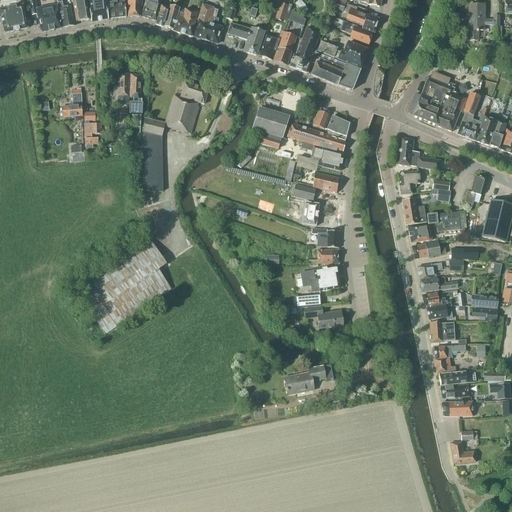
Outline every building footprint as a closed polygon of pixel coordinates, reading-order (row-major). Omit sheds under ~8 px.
[(28,0),(31,16),(36,16),(39,33),(40,33),(48,32),(52,31),(61,29),(59,19),(56,6),(36,10),(34,0),(28,0)] [(71,7),(63,9),(61,0),(55,0),(60,19),(59,19),(61,29),(73,27),(74,26),(71,7)] [(71,0),(75,23),(88,20),(84,0),(71,0)] [(86,0),(90,24),(107,20),(105,8),(106,8),(104,0),(86,0)] [(108,19),(125,17),(123,0),(111,0),(111,3),(106,4),(108,19)] [(141,0),(126,0),(127,1),(127,17),(139,18),(141,0)] [(145,0),(140,18),(154,22),(158,10),(160,2),(160,0),(145,0)] [(342,12),(343,11),(349,13),(346,20),(363,27),(362,30),(374,34),(378,20),(368,16),(357,12),(356,11),(357,9),(346,5),(344,6),(335,3),(333,9),(342,12)] [(286,23),(291,8),(280,5),(275,20),(286,23)] [(493,27),(499,27),(499,16),(493,16),(493,21),(484,21),(484,5),(469,5),(469,31),(468,31),(468,42),(478,42),(478,32),(483,32),(483,26),(493,26),(493,27)] [(213,9),(208,8),(201,6),(196,22),(197,22),(193,37),(200,40),(208,43),(209,43),(209,42),(217,45),(222,29),(216,27),(218,20),(215,19),(218,11),(213,10),(213,9)] [(22,7),(0,11),(0,24),(1,24),(3,34),(13,32),(13,33),(18,32),(18,31),(27,29),(22,7)] [(163,28),(169,9),(160,7),(155,25),(163,28)] [(169,9),(163,28),(172,31),(172,32),(191,38),(194,27),(197,13),(169,7),(169,9)] [(232,22),(235,11),(229,10),(226,20),(232,22)] [(291,12),(288,22),(296,24),(298,16),(291,12)] [(298,16),(296,24),(303,27),(305,21),(298,16)] [(350,39),(368,46),(369,44),(371,43),(372,40),(371,38),(372,35),(356,29),(356,28),(343,23),(340,31),(351,35),(350,39)] [(247,41),(250,30),(230,24),(227,35),(228,35),(228,37),(232,38),(233,36),(247,41)] [(313,52),(313,51),(320,33),(306,28),(296,57),(293,56),(289,68),(294,70),(301,72),(307,75),(309,68),(313,69),(319,55),(314,53),(313,52)] [(256,57),(264,33),(251,29),(250,30),(247,41),(243,53),(256,57)] [(286,66),(296,38),(284,33),(273,62),(286,66)] [(272,61),(279,41),(266,36),(259,57),(272,61)] [(340,54),(336,52),(337,49),(326,45),(327,44),(320,42),(316,53),(359,70),(366,51),(348,44),(347,45),(346,45),(344,49),(345,51),(344,52),(340,54)] [(502,52),(510,53),(511,43),(502,43),(502,52)] [(336,87),(345,65),(319,55),(313,69),(313,70),(311,76),(323,81),(336,87)] [(360,72),(346,65),(345,65),(336,87),(350,92),(352,91),(360,72)] [(511,70),(503,68),(501,74),(511,77),(511,70)] [(463,113),(462,113),(466,101),(451,96),(453,90),(447,88),(450,79),(432,72),(429,80),(427,80),(412,117),(451,133),(459,113),(462,114),(463,113)] [(128,98),(128,75),(118,75),(117,97),(128,98)] [(139,100),(140,76),(130,76),(129,99),(133,100),(133,103),(129,103),(128,115),(131,115),(133,125),(140,125),(140,115),(141,115),(142,104),(141,104),(141,101),(137,101),(137,100),(139,100)] [(203,105),(207,91),(184,84),(180,98),(173,96),(165,120),(164,124),(147,120),(144,120),(143,133),(161,137),(164,128),(190,135),(194,120),(198,107),(197,107),(198,103),(203,105)] [(478,123),(472,120),(480,98),(469,94),(467,101),(466,101),(462,113),(463,113),(465,114),(457,135),(475,142),(484,118),(483,117),(486,109),(483,108),(481,114),(479,120),(479,121),(478,123)] [(61,118),(81,117),(80,107),(81,106),(80,95),(70,95),(71,107),(60,108),(61,118)] [(289,117),(258,108),(251,131),(257,133),(281,140),(282,140),(289,117)] [(95,122),(95,109),(84,109),(84,122),(95,122)] [(324,130),(327,120),(329,116),(318,112),(313,126),(324,130)] [(126,131),(127,116),(120,115),(119,125),(120,125),(119,131),(126,131)] [(349,125),(337,120),(331,118),(326,131),(325,135),(344,142),(349,125)] [(484,118),(475,142),(488,146),(494,129),(503,132),(505,125),(492,120),(484,118)] [(92,146),(97,146),(97,139),(92,139),(92,135),(101,135),(100,125),(89,125),(84,125),(84,135),(85,135),(85,153),(92,153),(92,146)] [(344,142),(325,135),(291,125),(287,138),(301,143),(314,147),(316,147),(333,152),(342,154),(345,142),(344,142)] [(494,129),(488,146),(497,150),(503,132),(494,129)] [(511,154),(511,132),(506,131),(500,151),(511,154)] [(136,188),(163,191),(161,137),(143,133),(136,188)] [(281,140),(257,133),(254,144),(277,151),(281,140)] [(411,153),(413,141),(399,140),(396,166),(438,171),(440,162),(418,159),(419,154),(411,153)] [(341,163),(342,155),(328,151),(314,148),(314,147),(304,144),(302,149),(312,152),(310,160),(298,157),(296,167),(316,172),(317,167),(339,173),(341,163)] [(84,162),(83,147),(70,147),(71,155),(74,154),(74,158),(72,158),(73,164),(84,162)] [(251,159),(246,154),(235,164),(240,170),(251,159)] [(292,181),(296,162),(290,160),(285,180),(292,181)] [(415,185),(419,185),(418,173),(401,175),(400,177),(401,185),(399,186),(400,196),(412,195),(411,188),(416,188),(415,185)] [(337,191),(338,188),(337,187),(338,180),(332,178),(323,176),(314,174),(312,188),(336,194),(336,192),(337,191)] [(480,197),(485,181),(484,179),(476,177),(470,193),(468,193),(464,203),(472,206),(475,195),(480,197)] [(432,190),(448,192),(449,184),(433,181),(432,190)] [(315,190),(295,185),(292,198),(312,202),(315,190)] [(448,203),(450,193),(448,192),(432,190),(432,196),(437,197),(436,201),(448,203)] [(402,201),(405,227),(426,223),(423,207),(415,208),(414,199),(402,201)] [(505,244),(511,213),(511,206),(490,201),(481,238),(505,244)] [(315,227),(318,206),(305,204),(301,225),(315,227)] [(235,215),(245,218),(247,211),(238,208),(235,215)] [(426,216),(427,225),(436,224),(442,224),(443,233),(460,231),(458,213),(436,215),(426,216)] [(410,244),(431,241),(427,226),(406,228),(410,244)] [(338,249),(339,232),(327,232),(327,231),(311,231),(311,235),(317,236),(316,248),(338,249)] [(104,335),(170,290),(157,271),(166,265),(148,239),(81,284),(94,303),(86,309),(104,335)] [(414,261),(439,256),(436,243),(411,248),(414,261)] [(463,250),(462,260),(477,260),(477,250),(463,250)] [(324,267),(338,267),(338,251),(317,251),(317,261),(309,261),(309,268),(318,268),(318,265),(324,265),(324,267)] [(279,265),(278,256),(266,256),(266,265),(279,265)] [(463,261),(448,261),(448,271),(463,271),(463,261)] [(419,282),(435,280),(434,278),(435,276),(434,272),(441,271),(440,265),(416,268),(419,282)] [(311,293),(338,289),(336,276),(335,268),(318,271),(300,274),(302,288),(310,287),(311,293)] [(436,280),(435,280),(419,282),(422,294),(445,290),(457,289),(456,282),(445,284),(444,279),(436,280)] [(502,302),(509,303),(511,290),(505,289),(502,302)] [(426,310),(444,307),(443,304),(445,303),(444,299),(437,300),(436,294),(421,297),(423,307),(425,306),(426,310)] [(295,308),(320,307),(319,296),(294,298),(295,308)] [(497,298),(471,296),(470,308),(496,310),(497,298)] [(445,312),(444,307),(426,310),(428,322),(441,319),(451,317),(450,311),(445,312)] [(326,332),(342,329),(340,313),(321,316),(320,308),(303,310),(305,320),(317,318),(319,330),(326,329),(326,332)] [(497,311),(472,310),(471,318),(486,319),(486,322),(496,323),(497,311)] [(440,323),(429,324),(430,344),(442,343),(454,342),(453,324),(440,325),(440,323)] [(445,347),(433,348),(434,349),(433,349),(434,360),(432,360),(435,375),(447,373),(456,372),(455,367),(450,368),(448,359),(451,359),(450,354),(465,353),(465,346),(445,348),(445,347)] [(485,359),(484,347),(476,347),(476,359),(485,359)] [(484,362),(476,361),(475,370),(482,371),(484,362)] [(311,382),(324,379),(322,368),(308,371),(309,374),(284,379),(286,390),(285,390),(286,393),(287,392),(287,396),(312,391),(311,382)] [(473,384),(472,378),(472,373),(438,376),(439,387),(460,385),(473,384)] [(504,374),(483,374),(483,383),(504,383),(504,374)] [(509,400),(508,385),(496,386),(497,401),(509,400)] [(442,400),(468,397),(467,387),(440,389),(442,400)] [(443,418),(467,418),(472,418),(472,403),(441,404),(443,418)] [(472,441),(472,440),(477,439),(475,427),(469,427),(469,433),(460,434),(460,442),(472,441)] [(453,465),(475,463),(473,453),(462,453),(460,444),(449,444),(453,465)]
